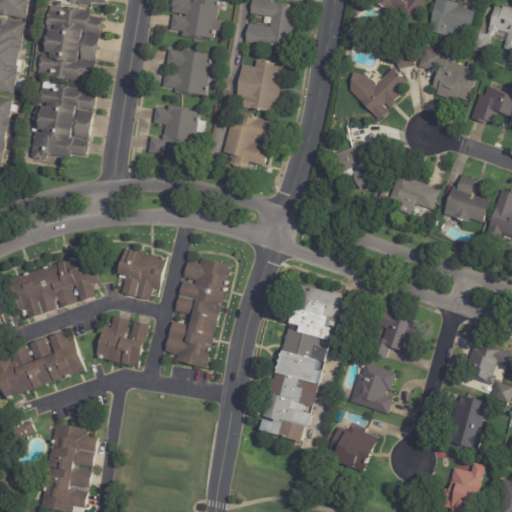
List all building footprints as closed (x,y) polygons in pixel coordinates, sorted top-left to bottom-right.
[(32,0),(29,19),(0,15),(0,0),(32,0)] [(224,0),(223,1),(220,21),(227,22),(225,33),(219,32),(217,40),(204,38),(204,40),(186,37),(187,33),(174,31),(176,16),(189,18),(189,16),(175,13),(176,0),(194,0),(194,3),(196,3),(196,0),(224,0)] [(296,33),(295,37),(296,37),(294,50),(271,47),(248,43),(251,25),(273,28),(275,18),(253,15),(255,0),(261,0),(297,6),(296,13),(299,14),(296,33)] [(423,0),(426,2),(406,27),(374,2),(375,0),(423,0)] [(436,0),(454,4),(458,5),(457,9),(475,13),(470,35),(448,30),(446,36),(430,33),(431,25),(430,25),(436,0)] [(511,9),(511,52),(503,50),(508,35),(498,32),(497,35),(495,34),(493,38),(491,55),(473,53),(475,34),(486,36),(489,32),(487,32),(495,7),(501,10),(502,7),(511,9)] [(106,22),(105,24),(107,24),(106,31),(104,31),(102,45),(104,46),(103,55),(100,55),(98,69),(100,69),(99,76),(97,76),(96,80),(84,78),(83,82),(74,81),(74,80),(70,80),(70,81),(63,80),(63,79),(42,76),(43,67),(44,58),(45,58),(46,55),(56,57),(56,54),(46,53),(49,31),(55,32),(55,31),(60,32),(60,28),(50,26),(50,24),(49,24),(51,14),(52,14),(52,12),(66,14),(67,9),(74,10),(74,9),(81,10),(81,11),(86,12),(86,11),(94,13),(94,17),(106,19),(106,22)] [(5,20),(29,24),(18,94),(0,91),(0,19),(4,20),(5,20)] [(213,75),(213,77),(220,78),(218,90),(211,89),(210,97),(196,95),(196,97),(178,94),(179,89),(167,87),(169,73),(181,75),(182,68),(170,66),(172,51),(184,53),(185,48),(204,51),(203,54),(216,56),(215,64),(221,65),(220,76),(213,75)] [(413,66),(414,67),(397,70),(393,52),(410,49),(413,66)] [(440,61),(442,54),(450,57),(448,62),(465,69),(467,63),(480,67),(468,103),(457,99),(455,103),(435,96),(437,92),(431,90),(439,68),(436,66),(434,73),(418,67),(424,50),(440,55),(438,61),(440,61)] [(283,88),(278,114),(255,110),(245,109),(247,100),(239,99),(245,66),(258,68),(259,60),(287,66),(283,88)] [(365,72),(373,80),(376,77),(381,82),(392,70),(406,85),(397,93),(400,96),(394,103),(396,105),(390,111),(385,105),(382,108),(387,113),(378,122),(350,92),(350,83),(354,69),(365,72)] [(60,86),(67,87),(67,86),(75,87),(75,88),(80,89),(81,88),(86,89),(85,94),(100,97),(99,100),(101,101),(99,108),(98,108),(98,111),(85,109),(84,112),(98,114),(96,124),(98,124),(97,132),(95,132),(93,140),(80,138),(80,140),(92,142),(92,147),(93,148),(92,154),(91,154),(90,157),(76,154),(75,159),(59,157),(58,158),(50,156),(49,160),(46,160),(46,161),(39,160),(39,159),(34,158),(38,133),(50,135),(50,132),(38,129),(41,108),(48,109),(48,108),(53,109),(54,105),(44,104),(45,100),(44,100),(47,82),(60,84),(60,86)] [(511,120),(509,119),(499,116),(496,126),(487,123),(487,125),(472,120),(480,96),(485,97),(488,88),(511,96),(511,120)] [(0,97),(16,100),(13,121),(12,126),(22,128),(21,135),(11,133),(6,171),(0,170),(0,97)] [(200,133),(197,155),(168,151),(167,157),(152,155),(154,138),(166,140),(166,135),(168,136),(169,126),(157,124),(159,109),(172,111),(172,107),(191,109),(191,112),(203,114),(202,121),(209,122),(208,134),(200,133)] [(259,142),(258,144),(265,146),(264,149),(272,151),(268,167),(253,163),(251,171),(236,168),(239,157),(227,154),(234,124),(241,126),(244,115),(280,124),(275,144),(259,141),(259,142)] [(352,176),(352,175),(366,169),(363,164),(342,174),(335,158),(373,140),(381,157),(376,159),(385,180),(359,192),(352,176)] [(328,151),(334,152),(332,160),(326,159),(328,151)] [(411,177),(414,178),(412,181),(428,188),(439,193),(431,212),(414,205),(409,217),(398,212),(401,206),(389,201),(400,173),(411,177)] [(458,221),(444,216),(454,188),(459,190),(463,177),(483,183),(478,197),(492,201),(484,226),(470,221),(469,225),(458,221)] [(383,192),(388,195),(385,202),(380,200),(383,192)] [(511,195),(511,239),(503,236),(500,244),(486,239),(503,192),(511,195)] [(142,252),(169,258),(162,289),(155,287),(153,299),(124,292),(128,273),(123,272),(128,248),(140,251),(142,252)] [(99,284),(97,285),(100,296),(85,301),(79,284),(78,285),(81,294),(78,295),(81,303),(66,308),(62,296),(57,298),(61,309),(33,319),(29,308),(23,310),(13,279),(93,253),(103,283),(99,284)] [(233,273),(223,315),(224,315),(222,322),(221,322),(219,331),(220,331),(218,338),(217,338),(210,368),(180,360),(181,354),(169,352),(176,322),(196,326),(198,316),(179,311),(186,282),(198,285),(199,281),(187,278),(191,261),(203,264),(204,258),(235,265),(233,273)] [(344,299),(345,299),(335,334),(331,332),(328,345),(323,343),(321,350),(329,352),(325,366),(318,364),(315,375),(320,376),(316,388),(319,389),(317,396),(318,396),(314,411),(306,409),(304,416),(312,418),(309,432),(305,431),(300,446),(259,435),(262,423),(272,426),(273,424),(264,422),(271,397),(272,397),(277,377),(275,377),(281,354),(283,355),(290,332),(298,334),(299,330),(289,327),(294,311),(295,311),(301,287),(344,299)] [(408,334),(402,354),(388,350),(385,361),(370,356),(375,339),(382,341),(385,330),(378,328),(383,312),(412,321),(408,334)] [(120,317),(133,320),(128,337),(133,338),(137,321),(152,325),(142,368),(131,365),(131,364),(127,363),(127,364),(100,357),(107,327),(113,328),(117,316),(120,317)] [(83,374),(10,401),(0,374),(0,356),(9,354),(13,363),(16,362),(13,352),(28,347),(34,364),(38,362),(32,345),(47,339),(54,357),(58,355),(51,338),(67,332),(70,342),(76,340),(88,372),(83,374)] [(466,370),(476,339),(498,346),(488,377),(484,376),(482,382),(469,378),(471,371),(466,370)] [(393,402),(388,417),(350,404),(359,376),(362,377),(365,365),(396,376),(390,393),(387,392),(385,398),(393,401),(393,402)] [(509,403),(511,392),(511,387),(496,383),(492,398),(509,403)] [(488,404),(480,435),(483,435),(478,452),(448,444),(452,431),(450,431),(456,408),(458,409),(461,397),(488,404)] [(342,414),(344,415),(339,426),(333,423),(337,412),(342,414)] [(25,421),(27,425),(35,422),(39,434),(20,441),(14,424),(24,420),(25,421)] [(101,443),(97,467),(80,464),(79,469),(96,472),(93,488),(77,485),(76,490),(92,493),(90,509),(78,506),(77,511),(71,511),(45,507),(53,466),(52,466),(53,460),(54,460),(55,454),(54,454),(60,424),(91,430),(90,436),(102,438),(101,443)] [(365,430),(366,430),(364,434),(378,440),(363,474),(352,469),(350,471),(331,463),(332,460),(326,457),(339,429),(352,435),(354,430),(351,429),(353,424),(365,430)] [(324,435),(330,437),(326,451),(320,448),(324,435)] [(479,466),(485,468),(478,499),(473,498),(470,511),(462,509),(461,511),(456,511),(444,509),(446,499),(442,498),(444,490),(450,491),(452,481),(454,470),(471,473),(473,465),(479,466)] [(511,511),(494,511),(496,502),(498,503),(501,481),(511,482),(511,511)]
